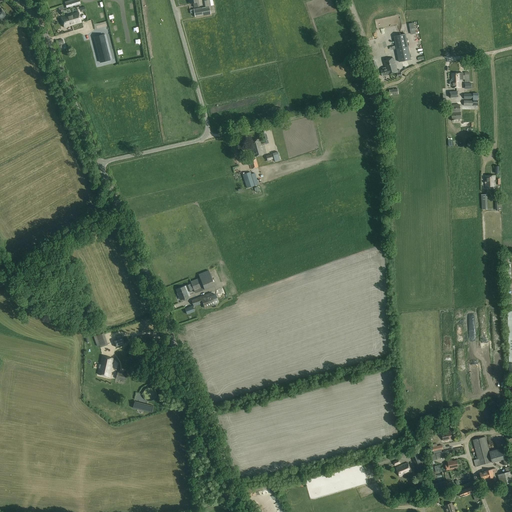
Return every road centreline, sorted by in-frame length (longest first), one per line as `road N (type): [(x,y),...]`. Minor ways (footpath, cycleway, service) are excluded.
road 1 (unclassified): [(246,511),(118,207)]
road 2 (track): [(204,135),(360,103),(429,60),(511,47)]
road 3 (unclassified): [(99,162),(204,135),(207,121),(171,0)]
road 4 (unclassified): [(99,162),(45,35),(17,0)]
road 5 (unclassified): [(0,284),(118,207)]
road 6 (track): [(511,429),(466,438),(488,511)]
